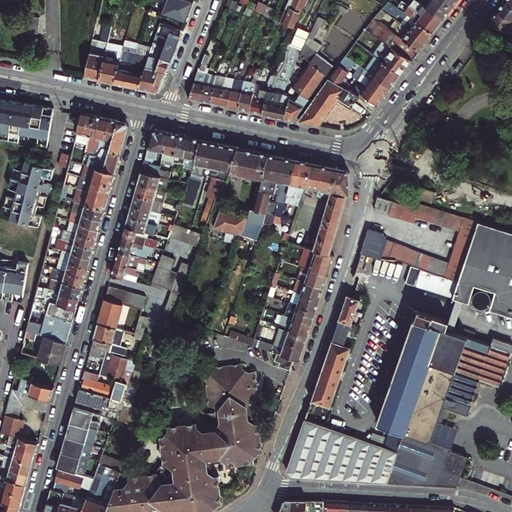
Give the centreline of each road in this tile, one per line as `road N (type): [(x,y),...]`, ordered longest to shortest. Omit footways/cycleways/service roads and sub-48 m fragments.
road 1 (residential): [(147,109),(31,511)]
road 2 (tertiary): [(370,150),(346,259),(265,486)]
road 3 (residential): [(265,486),(453,495),(508,511)]
road 4 (tertiary): [(370,150),(166,113)]
road 5 (tertiary): [(483,0),(370,150)]
road 6 (tertiary): [(147,109),(0,76)]
road 7 (residential): [(166,113),(209,0)]
